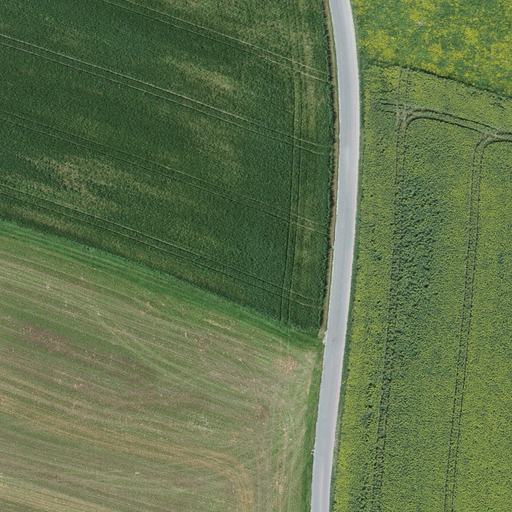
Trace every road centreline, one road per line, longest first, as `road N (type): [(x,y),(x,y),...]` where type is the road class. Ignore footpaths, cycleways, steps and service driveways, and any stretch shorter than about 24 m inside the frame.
road 1 (unclassified): [(339,0),(350,136),(319,511)]
road 2 (track): [(334,345),(0,237)]
